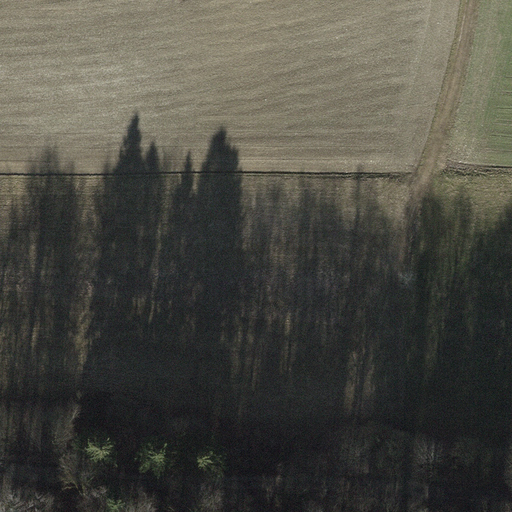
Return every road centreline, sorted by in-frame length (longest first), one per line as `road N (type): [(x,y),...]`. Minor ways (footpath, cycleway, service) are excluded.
road 1 (track): [(469,0),(394,288),(391,358),(398,422),(419,468),(453,493)]
road 2 (track): [(0,466),(453,493)]
